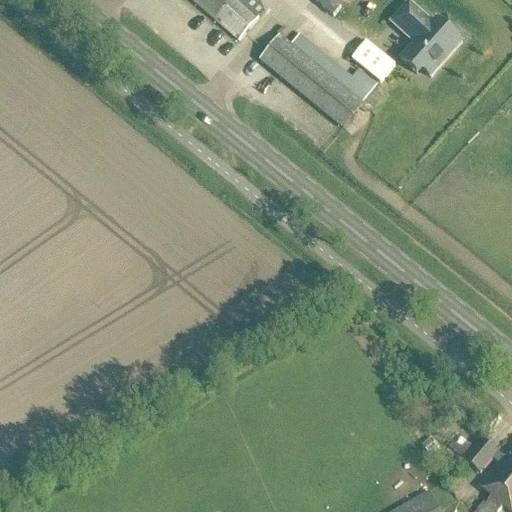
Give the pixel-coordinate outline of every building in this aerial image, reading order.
[(185,0),(238,46),(258,23),(231,0),(185,0)] [(429,81),(460,46),(435,23),(431,27),(407,6),(389,26),(413,47),(399,63),(415,78),(419,73),(429,81)] [(342,132),(361,108),(277,40),(258,64),(342,132)] [(367,46),(352,64),(381,87),(395,68),(367,46)] [(350,82),(341,92),(362,108),(370,98),(350,82)] [(492,462),(496,465),(502,459),(482,442),(476,450),(457,435),(446,448),(479,477),(492,462)] [(509,511),(511,511),(511,451),(510,449),(479,487),(509,511)] [(437,511),(428,495),(398,511),(437,511)] [(500,511),(503,509),(492,500),(486,508),(483,506),(477,511),(500,511)]
